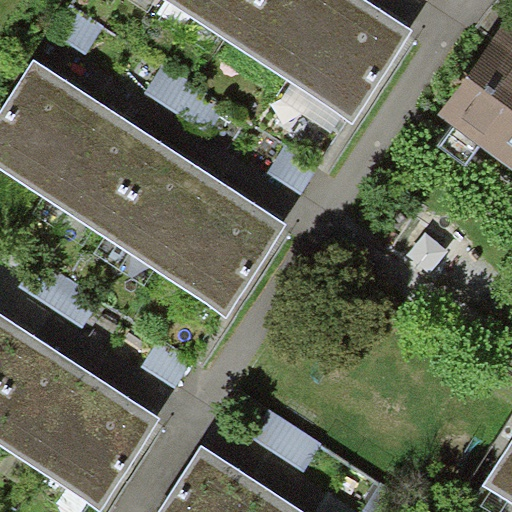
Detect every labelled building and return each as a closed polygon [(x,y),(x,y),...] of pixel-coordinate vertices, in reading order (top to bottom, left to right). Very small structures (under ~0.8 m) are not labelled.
[(156,0),(350,127),(407,40),(349,2),(346,0),(156,0)] [(511,15),(439,125),(511,173),(511,15)] [(84,100),(34,67),(0,119),(0,175),(227,325),(288,234),(229,196),(187,168),(126,128),(84,100)] [(0,454),(88,511),(108,511),(162,427),(102,389),(61,362),(0,322),(0,454)] [(511,447),(483,491),(511,509),(511,447)] [(282,511),(246,487),(199,455),(159,511),(282,511)]
